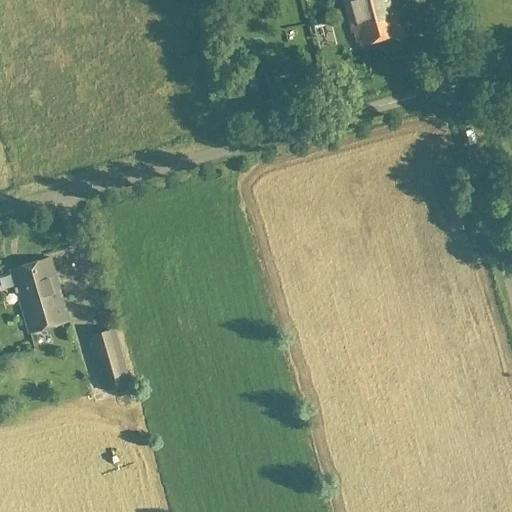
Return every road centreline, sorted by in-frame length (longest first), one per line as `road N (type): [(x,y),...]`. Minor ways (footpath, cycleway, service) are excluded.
road 1 (unclassified): [(0,213),(453,86)]
road 2 (unclassified): [(511,294),(453,86)]
